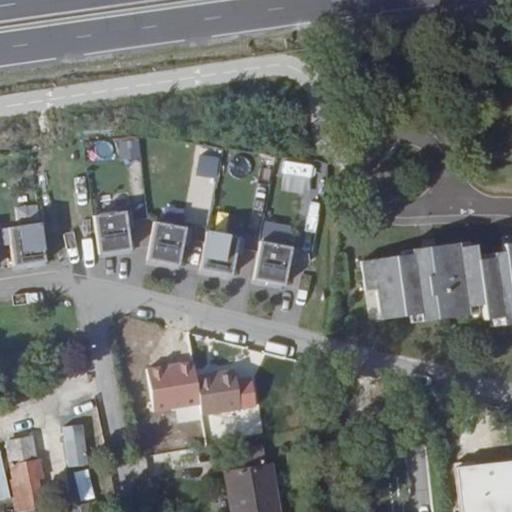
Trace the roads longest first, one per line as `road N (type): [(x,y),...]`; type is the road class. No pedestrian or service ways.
road 1 (residential): [(89,288),(511,398)]
road 2 (trunk): [(0,49),(345,0)]
road 3 (unknown): [(316,114),(328,350)]
road 4 (residential): [(119,511),(125,492),(89,288)]
road 5 (residential): [(425,186),(431,171),(421,150),(391,151),(383,180),(403,195),(419,192)]
